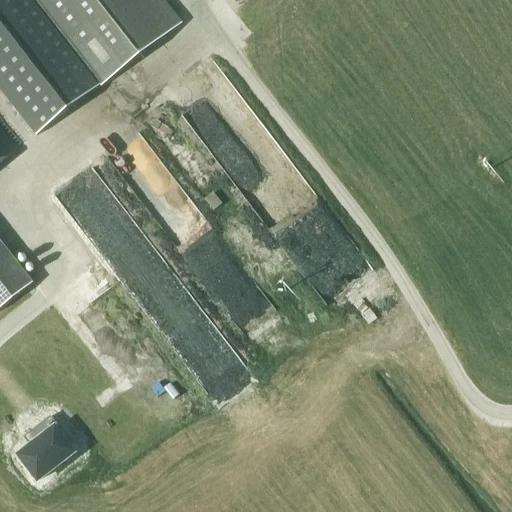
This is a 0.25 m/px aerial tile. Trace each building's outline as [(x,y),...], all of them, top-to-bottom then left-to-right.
[(159,0),(0,0),(0,91),(36,138),(179,26),(159,0)] [(0,163),(15,152),(0,131),(0,163)] [(203,200),(212,212),(220,205),(211,194),(203,200)] [(0,307),(31,284),(0,243),(0,307)] [(30,447),(18,457),(38,482),(74,454),(56,430),(59,428),(51,417),(23,438),(30,447)]
